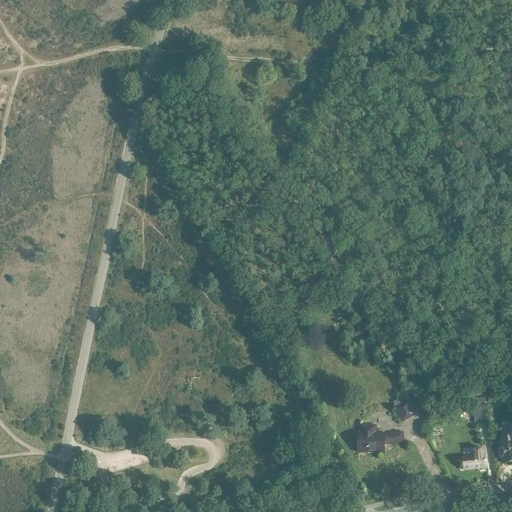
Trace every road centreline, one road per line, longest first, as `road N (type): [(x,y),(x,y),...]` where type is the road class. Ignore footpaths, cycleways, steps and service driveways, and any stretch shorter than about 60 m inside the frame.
road 1 (unclassified): [(52,511),(117,194),(170,0)]
road 2 (track): [(66,446),(112,457),(166,441),(207,443),(213,461),(187,475),(175,494),(136,511),(118,505),(101,470)]
